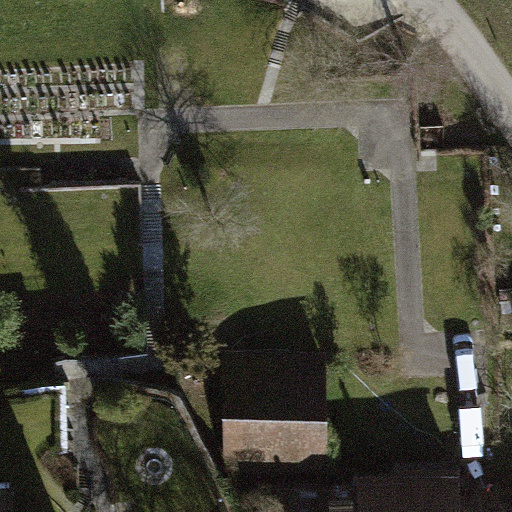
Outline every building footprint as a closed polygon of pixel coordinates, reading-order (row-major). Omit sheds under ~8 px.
[(318,347),(214,349),(216,468),(319,467),(318,347)] [(44,438),(46,504),(69,503),(67,437),(44,438)] [(349,471),(269,472),(269,511),(453,511),(453,455),(393,456),(393,462),(349,462),(349,471)] [(11,483),(0,483),(0,511),(53,511),(54,510),(12,511),(11,483)] [(511,511),(511,488),(483,489),(482,511),(511,511)]
